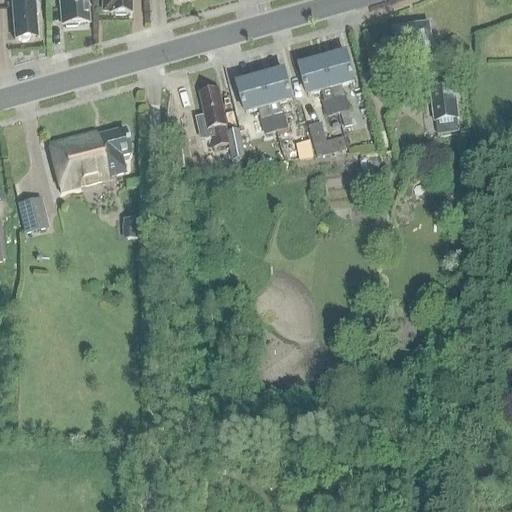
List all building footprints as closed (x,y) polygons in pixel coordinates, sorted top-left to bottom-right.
[(32,3),(31,0),(12,0),(13,5),(11,5),(14,41),(36,39),(35,18),(38,16),(37,5),(33,3),(32,3)] [(57,0),(58,4),(60,4),(62,26),(65,26),(65,29),(76,28),(76,25),(79,25),(87,25),(87,21),(86,8),(87,8),(85,0),(57,0)] [(101,0),(101,15),(129,15),(129,0),(101,0)] [(392,30),(395,53),(396,63),(433,58),(432,48),(429,26),(392,30)] [(344,98),(341,88),(354,84),(346,56),(323,62),(338,117),(340,116),(348,114),(350,113),(345,98),(344,98)] [(321,94),(323,104),(322,104),(327,120),(338,117),(323,62),(299,69),(307,97),(321,94)] [(284,73),(261,80),(276,134),(288,131),(283,115),(282,116),(279,105),(292,102),(284,73)] [(258,112),(260,121),(264,137),(276,134),(261,80),(237,86),(245,115),(258,112)] [(433,124),(459,121),(455,87),(429,90),(433,124)] [(218,92),(200,96),(205,118),(196,120),(201,141),(212,138),(214,149),(228,145),(225,128),(218,92)] [(340,116),(344,131),(352,129),(348,114),(340,116)] [(308,129),(317,160),(329,156),(325,145),(320,126),(308,129)] [(96,133),(47,146),(59,194),(108,181),(107,179),(125,175),(120,158),(130,156),(124,131),(97,137),(96,133)] [(238,132),(226,134),(232,163),(244,160),(238,132)] [(192,170),(188,138),(170,140),(174,172),(192,170)] [(24,236),(48,230),(45,220),(22,226),(24,236)] [(44,327),(45,273),(21,273),(20,327),(44,327)]
